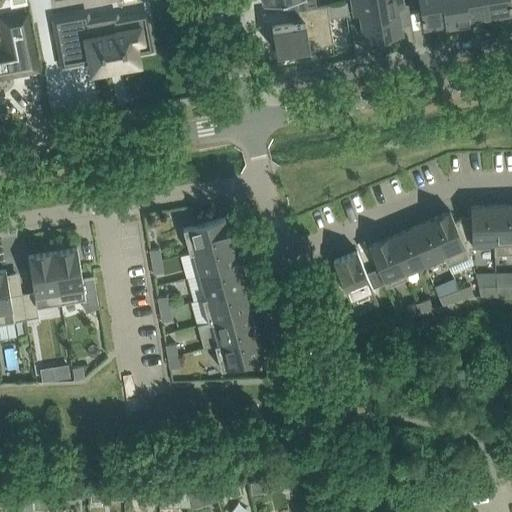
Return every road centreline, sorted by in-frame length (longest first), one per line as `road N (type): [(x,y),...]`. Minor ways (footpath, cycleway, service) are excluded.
road 1 (residential): [(248,123),(511,78)]
road 2 (residential): [(0,163),(248,123)]
road 3 (residential): [(281,255),(443,187),(511,179)]
road 4 (residential): [(262,180),(103,204)]
road 5 (residential): [(248,123),(216,0)]
